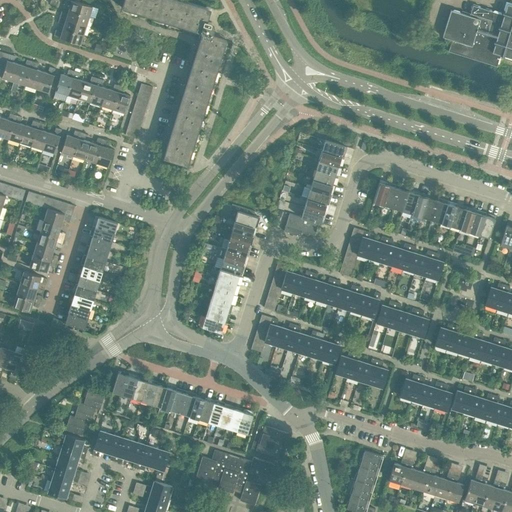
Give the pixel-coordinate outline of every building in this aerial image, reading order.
[(89,16),(92,7),(71,0),(70,0),(64,0),(63,4),(67,6),(67,4),(70,5),(69,10),(89,16)] [(207,10),(172,0),(123,0),(122,8),(200,32),(198,37),(203,38),(167,154),(165,153),(165,152),(164,152),(163,157),(187,165),(226,40),(212,36),(214,27),(210,26),(212,22),(204,19),(207,10)] [(511,58),(511,4),(507,3),(503,15),(477,7),(471,10),(469,16),(450,10),(442,36),(451,39),(448,51),(497,66),(500,55),(511,58)] [(86,25),(89,16),(69,10),(67,15),(64,14),(65,12),(61,11),(59,17),(86,25)] [(83,34),(86,25),(59,17),(57,23),(61,24),(62,23),(64,23),(63,28),(83,34)] [(80,44),(83,34),(63,28),(61,33),(59,32),(59,31),(55,30),(53,36),(60,37),(60,38),(80,44),(81,44),(80,44)] [(0,57),(7,60),(9,54),(0,51),(0,57)] [(13,81),(19,64),(12,62),(13,59),(14,60),(15,56),(9,54),(7,60),(5,65),(3,71),(2,77),(1,78),(2,78),(13,81)] [(25,85),(32,61),(26,59),(25,63),(26,64),(25,66),(19,64),(13,81),(25,85)] [(36,88),(42,71),(35,69),(36,67),(37,67),(38,63),(32,61),(25,85),(36,88)] [(48,92),(54,75),(53,75),(55,68),(49,67),(48,70),(49,71),(48,73),(42,71),(36,88),(48,92)] [(67,95),(74,71),(68,69),(67,73),(68,73),(68,76),(61,74),(60,74),(55,91),(67,95)] [(78,98),(83,81),(77,79),(78,76),(79,77),(80,73),(74,71),(67,95),(78,98)] [(89,102),(97,78),(91,76),(90,80),(91,80),(90,83),(83,81),(78,98),(89,102)] [(101,105),(107,88),(100,86),(100,83),(101,84),(103,80),(97,78),(89,102),(101,105)] [(113,109),(120,85),(114,83),(113,87),(114,88),(113,90),(107,88),(101,105),(113,109)] [(151,93),(152,87),(141,83),(139,89),(151,93)] [(124,113),(130,95),(129,95),(123,93),(124,91),(126,87),(120,85),(113,109),(124,112),(124,113)] [(149,98),(151,93),(139,89),(137,95),(149,98)] [(147,104),(149,98),(137,95),(136,100),(147,104)] [(145,110),(147,104),(136,100),(134,106),(145,110)] [(143,116),(145,110),(134,106),(132,112),(143,116)] [(142,121),(143,116),(132,112),(130,118),(142,121)] [(0,135),(8,138),(15,115),(10,113),(9,117),(9,120),(2,118),(0,123),(0,135)] [(20,142),(25,125),(18,123),(19,120),(20,121),(21,117),(15,115),(8,138),(20,142)] [(140,127),(142,121),(130,118),(128,123),(140,127)] [(31,146),(38,122),(33,120),(31,124),(32,124),(32,127),(25,125),(20,142),(31,146)] [(43,149),(48,132),(41,130),(42,127),(43,128),(44,124),(38,122),(31,146),(43,149)] [(138,133),(140,127),(128,123),(127,129),(138,133)] [(54,153),(60,136),(60,135),(62,129),(55,127),(54,131),(56,132),(55,134),(48,132),(43,149),(54,153)] [(136,139),(138,133),(127,129),(125,135),(136,139)] [(73,155),(80,132),(74,130),(73,134),(74,134),(74,137),(67,135),(66,134),(61,152),(62,152),(73,155)] [(84,159),(90,142),(83,140),(84,137),(85,138),(86,134),(80,132),(73,155),(84,159)] [(96,163),(103,139),(97,137),(96,141),(97,141),(96,144),(90,142),(84,159),(96,163)] [(108,166),(113,149),(112,149),(106,147),(107,144),(108,145),(109,141),(103,139),(96,163),(107,166),(108,166)] [(341,156),(344,146),(325,140),(321,150),(341,156)] [(338,165),(341,156),(321,150),(318,159),(338,165)] [(335,175),(338,165),(318,159),(316,169),(335,175)] [(337,176),(335,175),(316,169),(313,176),(311,175),(310,178),(313,179),(334,185),(337,176)] [(331,195),(334,185),(313,179),(310,185),(309,185),(308,188),(310,188),(331,195)] [(383,204),(389,185),(379,182),(380,180),(380,179),(373,201),(383,204)] [(10,197),(14,186),(8,185),(5,195),(10,197)] [(392,207),(398,188),(389,185),(383,204),(392,207)] [(16,198),(19,188),(14,186),(10,197),(5,195),(16,198)] [(402,210),(408,191),(409,189),(399,186),(398,188),(392,207),(402,210)] [(22,200),(25,190),(19,188),(16,198),(22,200)] [(326,204),(329,194),(331,195),(310,188),(307,198),(328,204),(326,204)] [(31,203),(34,193),(28,191),(25,201),(31,203)] [(412,213),(418,194),(408,191),(402,210),(412,213)] [(421,216),(427,197),(428,195),(418,192),(418,194),(412,213),(421,216)] [(36,205),(40,194),(34,193),(31,203),(36,205)] [(42,206),(45,196),(40,194),(36,205),(42,206)] [(48,208),(51,198),(45,196),(42,206),(47,208),(48,208)] [(431,219),(437,200),(427,197),(421,216),(431,219)] [(54,210),(57,200),(51,198),(48,208),(54,210)] [(326,210),(328,204),(307,198),(304,207),(323,213),(324,209),(326,210)] [(59,212),(63,202),(57,200),(54,210),(59,212)] [(441,222),(447,203),(437,200),(431,219),(441,222)] [(65,214),(68,203),(63,202),(59,212),(65,214)] [(71,216),(74,205),(68,203),(65,214),(71,216)] [(450,225),(456,206),(447,203),(441,222),(450,225)] [(460,228),(465,209),(456,206),(450,225),(460,228)] [(320,223),(323,213),(304,207),(300,217),(318,223),(320,223)] [(469,231),(475,212),(476,210),(466,207),(465,209),(460,228),(469,231)] [(71,216),(65,214),(59,212),(54,210),(48,208),(47,208),(47,209),(44,220),(61,225),(63,219),(65,219),(65,220),(69,222),(71,216)] [(259,217),(257,217),(257,216),(238,210),(235,220),(254,226),(256,227),(259,217)] [(479,234),(485,215),(475,212),(469,231),(479,234)] [(318,223),(300,217),(289,213),(284,231),(300,236),(301,231),(305,233),(306,232),(314,234),(318,223)] [(489,237),(496,216),(495,216),(494,218),(485,215),(479,234),(489,237)] [(114,232),(117,222),(98,216),(98,217),(96,216),(93,225),(95,226),(114,232)] [(59,232),(61,225),(44,220),(40,231),(63,239),(65,233),(61,232),(61,233),(59,232)] [(251,236),(254,226),(235,220),(232,230),(251,236)] [(510,247),(511,240),(511,226),(506,225),(507,222),(506,225),(500,244),(510,247)] [(111,242),(114,232),(95,226),(92,236),(111,242)] [(362,236),(364,230),(353,227),(352,233),(362,236)] [(248,245),(251,236),(232,230),(229,239),(248,245)] [(368,258),(374,240),(367,238),(368,236),(369,236),(370,232),(364,230),(362,236),(360,242),(359,248),(357,253),(356,254),(368,258)] [(62,245),(63,239),(40,231),(36,243),(53,248),(56,242),(58,242),(58,243),(62,245)] [(360,242),(362,236),(352,233),(350,239),(360,242)] [(108,251),(111,242),(92,236),(89,245),(108,251)] [(380,261),(387,238),(381,236),(380,240),(381,240),(381,243),(374,240),(368,258),(380,261)] [(391,265),(397,248),(390,246),(391,243),(392,243),(393,239),(387,238),(380,261),(391,265)] [(245,255),(248,245),(229,239),(226,249),(245,255)] [(359,248),(360,242),(350,239),(348,244),(359,248)] [(51,255),(53,248),(36,243),(33,254),(56,262),(58,256),(54,255),(54,256),(51,255)] [(403,268),(410,245),(404,243),(403,247),(404,247),(403,250),(397,248),(391,265),(403,268)] [(357,253),(359,248),(348,244),(346,250),(357,253)] [(105,261),(108,251),(89,245),(86,255),(105,261)] [(414,272),(420,255),(413,253),(414,250),(415,250),(416,247),(410,245),(403,268),(414,272)] [(242,265),(245,255),(226,249),(223,259),(242,265)] [(355,259),(356,254),(357,253),(346,250),(345,256),(355,259)] [(426,275),(433,252),(427,250),(426,254),(427,254),(426,257),(420,255),(414,272),(426,275)] [(438,279),(443,262),(442,262),(436,260),(437,257),(438,257),(439,254),(433,252),(426,275),(437,279),(438,279)] [(54,267),(56,262),(33,254),(29,266),(46,272),(47,271),(46,271),(48,264),(51,265),(51,266),(54,267)] [(102,271),(105,261),(86,255),(83,264),(102,271)] [(353,265),(355,259),(345,256),(343,261),(353,265)] [(239,274),(242,265),(223,259),(220,268),(239,274)] [(351,270),(353,265),(343,261),(341,267),(351,270)] [(286,270),(288,265),(278,262),(276,267),(286,270)] [(99,280),(102,271),(83,264),(80,274),(99,280)] [(281,288),(293,292),(298,275),(291,273),(292,270),(293,270),(294,267),(288,265),(286,270),(285,276),(283,282),(281,288)] [(285,276),(286,270),(276,267),(274,273),(285,276)] [(349,276),(351,270),(341,267),(339,273),(349,276)] [(236,284),(239,274),(220,268),(217,278),(236,284)] [(304,295),(312,272),(306,270),(305,274),(306,274),(305,277),(298,275),(293,292),(304,295)] [(47,278),(41,277),(41,276),(24,271),(23,271),(23,272),(20,283),(37,288),(39,281),(42,282),(41,283),(45,284),(47,278)] [(316,299),(321,282),(314,280),(315,277),(316,277),(317,274),(312,272),(304,295),(316,299)] [(283,282),(285,276),(274,273),(273,279),(283,282)] [(96,290),(99,280),(80,274),(77,284),(96,290)] [(327,302),(334,279),(329,277),(328,281),(329,281),(328,284),(321,282),(316,299),(327,302)] [(233,294),(236,284),(217,278),(214,288),(233,294)] [(281,288),(283,282),(273,279),(271,284),(281,288)] [(339,306),(344,289),(337,287),(338,284),(339,285),(340,281),(334,279),(327,302),(339,306)] [(35,295),(37,288),(20,283),(16,294),(40,302),(41,296),(38,295),(37,296),(35,295)] [(497,308),(504,284),(498,283),(497,287),(498,287),(497,289),(491,288),(491,287),(490,287),(485,304),(497,308)] [(93,299),(96,290),(77,284),(74,293),(93,299)] [(279,293),(281,288),(271,284),(269,290),(279,293)] [(350,310),(357,286),(352,284),(351,288),(351,289),(351,291),(344,289),(339,306),(350,310)] [(508,312),(511,298),(511,293),(507,292),(507,290),(508,290),(510,286),(504,284),(497,308),(508,312)] [(362,313),(367,296),(360,294),(361,291),(362,292),(363,288),(357,286),(350,310),(362,313)] [(230,303),(233,294),(214,288),(211,297),(230,303)] [(277,299),(279,293),(269,290),(267,296),(277,299)] [(93,299),(74,293),(72,292),(69,302),(71,303),(90,309),(93,299)] [(373,317),(379,300),(381,293),(375,292),(373,295),(374,296),(374,298),(367,296),(362,313),(373,317)] [(38,307),(40,302),(16,294),(13,306),(12,306),(30,312),(30,311),(32,304),(34,305),(34,306),(38,307)] [(276,305),(277,299),(267,296),(265,302),(276,305)] [(227,313),(230,303),(211,297),(208,307),(227,313)] [(388,326),(395,302),(389,300),(388,304),(389,305),(388,307),(382,305),(381,305),(376,322),(377,322),(388,326)] [(274,310),(276,305),(265,302),(264,307),(274,310)] [(399,329),(405,312),(398,310),(399,307),(400,308),(401,304),(395,302),(388,326),(399,329)] [(87,318),(90,309),(71,303),(68,312),(87,318)] [(224,322),(227,313),(208,307),(205,316),(224,322)] [(411,333),(418,309),(412,308),(411,311),(412,312),(411,314),(405,312),(399,329),(411,333)] [(423,337),(428,319),(427,319),(421,317),(422,315),(423,315),(424,311),(418,309),(411,333),(422,336),(423,337)] [(84,329),(87,318),(68,312),(65,322),(84,329)] [(270,323),(272,317),(261,314),(260,320),(270,323)] [(221,332),(224,322),(205,316),(202,326),(221,332)] [(276,345),(282,328),(275,325),(276,323),(277,323),(278,319),(272,317),(270,323),(268,329),(266,335),(265,340),(254,337),(253,343),(263,346),(264,341),(276,345)] [(268,329),(270,323),(260,320),(258,326),(268,329)] [(288,348),(295,325),(289,323),(288,327),(289,327),(288,330),(282,328),(276,345),(288,348)] [(446,348),(454,325),(448,323),(447,327),(448,327),(447,329),(440,327),(434,344),(435,345),(435,344),(446,348)] [(299,352),(305,335),(298,333),(299,330),(300,330),(301,326),(295,325),(288,348),(299,352)] [(458,352),(463,335),(456,332),(457,330),(458,330),(459,326),(454,325),(446,348),(458,352)] [(266,335),(268,329),(258,326),(256,331),(266,335)] [(311,355),(318,332),(312,330),(311,334),(312,334),(311,337),(305,335),(299,352),(311,355)] [(469,355),(477,332),(471,330),(470,334),(471,334),(470,337),(463,335),(458,352),(469,355)] [(265,340),(266,335),(256,331),(254,337),(265,340)] [(322,359),(327,342),(321,340),(322,337),(324,334),(318,332),(311,355),(322,359)] [(481,359),(486,342),(479,340),(480,337),(481,337),(482,333),(477,332),(469,355),(481,359)] [(334,363),(339,348),(339,345),(341,339),(335,337),(334,341),(335,341),(334,344),(327,342),(322,359),(333,362),(333,363),(334,363)] [(492,362),(500,339),(494,337),(493,341),(494,341),(493,344),(486,342),(481,359),(492,362)] [(504,366),(509,349),(502,347),(503,344),(504,344),(505,341),(500,339),(492,362),(504,366)] [(261,352),(263,346),(253,343),(251,349),(261,352)] [(11,360),(14,351),(0,347),(0,365),(4,367),(7,359),(11,360)] [(18,372),(23,354),(14,351),(11,360),(7,359),(4,367),(13,370),(12,372),(11,372),(10,376),(16,378),(18,371),(18,372)] [(347,376),(354,353),(349,351),(348,355),(348,357),(341,355),(340,355),(335,373),(336,373),(336,372),(347,376)] [(358,380),(364,363),(357,360),(358,358),(359,358),(360,354),(354,353),(347,376),(358,380)] [(370,383),(377,360),(372,358),(370,362),(371,362),(370,365),(364,363),(358,380),(370,383)] [(382,387),(387,370),(387,369),(387,370),(380,368),(381,365),(382,365),(383,362),(377,360),(370,383),(381,387),(382,387)] [(122,394),(128,375),(118,372),(112,391),(122,394)] [(411,399),(419,376),(413,374),(412,378),(413,378),(412,381),(405,379),(405,378),(399,396),(400,396),(411,399)] [(131,397),(137,378),(128,375),(122,394),(131,397)] [(423,403),(428,386),(421,384),(422,381),(423,381),(424,378),(419,376),(411,399),(423,403)] [(141,400),(147,381),(137,378),(131,397),(141,400)] [(150,403),(156,384),(147,381),(141,400),(150,403)] [(434,406),(442,383),(436,381),(435,385),(436,385),(435,388),(428,386),(423,403),(434,406)] [(446,410),(452,393),(451,393),(444,391),(445,388),(446,389),(447,385),(442,383),(434,406),(446,410)] [(160,406),(166,387),(156,384),(150,403),(160,406)] [(463,411),(470,388),(465,386),(464,390),(465,390),(464,393),(457,391),(457,390),(451,408),(452,408),(463,411)] [(169,409),(175,390),(166,387),(160,406),(169,409)] [(475,415),(480,398),(473,396),(474,393),(475,393),(476,390),(470,388),(463,411),(475,415)] [(100,409),(104,394),(88,389),(85,397),(86,398),(84,404),(95,407),(95,408),(100,409)] [(179,412),(185,393),(175,390),(169,409),(179,412)] [(189,415),(195,396),(185,393),(179,412),(189,415)] [(486,418),(493,395),(488,393),(486,397),(487,397),(487,400),(480,398),(475,415),(486,418)] [(498,422),(503,405),(496,403),(497,400),(498,401),(499,397),(493,395),(486,418),(498,422)] [(198,418),(204,399),(195,396),(189,415),(198,418)] [(208,421),(214,402),(204,399),(198,418),(208,421)] [(509,425),(511,415),(511,400),(509,404),(510,404),(510,407),(503,405),(498,422),(509,425)] [(91,422),(95,408),(95,407),(84,404),(79,402),(76,410),(77,411),(75,417),(86,420),(86,421),(91,422)] [(217,424),(223,405),(214,402),(208,421),(217,424)] [(227,427),(233,408),(223,405),(217,424),(227,427)] [(237,430),(242,411),(233,408),(227,427),(237,430)] [(247,433),(253,414),(242,411),(237,430),(247,433)] [(82,435),(86,421),(86,420),(75,417),(70,415),(67,423),(68,423),(66,430),(65,429),(65,430),(82,435)] [(280,457),(288,433),(259,424),(251,448),(280,457)] [(111,444),(113,435),(100,431),(99,430),(94,448),(92,454),(98,456),(99,452),(98,452),(99,449),(103,451),(106,442),(111,444)] [(81,447),(83,440),(66,434),(66,435),(63,446),(86,453),(88,448),(84,446),(84,447),(81,447)] [(115,461),(123,438),(113,435),(111,444),(106,442),(103,451),(113,454),(112,456),(111,456),(110,460),(115,461)] [(134,451),(136,442),(123,438),(115,461),(121,463),(122,459),(121,459),(122,456),(127,458),(130,449),(134,451)] [(138,468),(146,445),(136,442),(134,451),(130,449),(127,458),(136,461),(135,463),(134,463),(133,467),(138,468)] [(157,458),(159,449),(146,445),(138,468),(144,470),(145,466),(144,466),(145,464),(150,465),(152,457),(157,458)] [(84,459),(86,453),(63,446),(59,458),(76,463),(78,456),(81,457),(80,458),(84,459)] [(164,470),(169,452),(168,452),(159,449),(157,458),(152,457),(150,465),(159,468),(158,470),(155,481),(159,482),(163,470),(164,470)] [(256,483),(258,474),(268,478),(268,477),(272,463),(273,463),(253,457),(250,466),(242,463),(243,459),(214,450),(215,451),(215,450),(219,452),(216,460),(202,456),(196,476),(197,476),(210,480),(210,481),(211,481),(212,478),(220,480),(218,488),(218,487),(232,492),(232,493),(233,490),(242,492),(240,500),(240,499),(254,504),(260,485),(256,483)] [(362,511),(380,455),(364,450),(362,458),(361,458),(363,459),(361,465),(360,464),(359,465),(357,473),(358,473),(356,479),(355,479),(352,487),(354,487),(352,493),(351,493),(350,493),(348,501),(349,502),(347,508),(346,507),(344,511),(373,511),(375,508),(368,506),(367,506),(365,511),(362,511)] [(74,470),(76,463),(59,458),(55,469),(79,476),(80,471),(77,469),(76,470),(74,470)] [(400,483),(407,460),(402,458),(401,462),(402,462),(401,465),(394,463),(388,480),(389,480),(400,483)] [(412,487),(417,470),(410,468),(411,465),(412,466),(413,462),(407,460),(400,483),(412,487)] [(423,491),(430,467),(425,465),(423,469),(424,469),(424,472),(417,470),(412,487),(423,491)] [(434,494),(440,477),(433,475),(434,472),(435,473),(436,469),(430,467),(423,491),(434,494)] [(69,486),(71,479),(73,480),(73,481),(77,482),(79,476),(55,469),(52,481),(69,486)] [(446,498),(453,474),(448,472),(446,476),(447,477),(447,479),(440,477),(434,494),(446,498)] [(458,502),(463,484),(456,482),(457,480),(458,480),(459,476),(453,474),(446,498),(457,501),(458,502)] [(473,502),(482,476),(476,474),(475,478),(476,478),(475,481),(471,479),(470,479),(464,500),(473,502)] [(482,505),(489,485),(484,483),(485,481),(486,481),(487,477),(482,476),(473,502),(482,505)] [(492,508),(500,481),(494,480),(493,483),(494,484),(494,486),(489,485),(482,505),(492,508)] [(67,492),(69,486),(52,481),(48,492),(65,498),(65,497),(72,499),(73,493),(70,492),(69,493),(67,492)] [(168,498),(171,487),(172,486),(159,482),(155,481),(154,481),(152,488),(150,487),(150,486),(146,485),(144,491),(168,498)] [(501,511),(507,491),(502,489),(503,486),(505,487),(506,483),(500,481),(492,508),(501,511)] [(503,511),(510,511),(511,506),(511,486),(511,489),(511,491),(511,492),(507,491),(501,511),(503,511)] [(164,509),(168,498),(144,491),(143,496),(146,498),(147,497),(149,497),(147,504),(164,509)]
